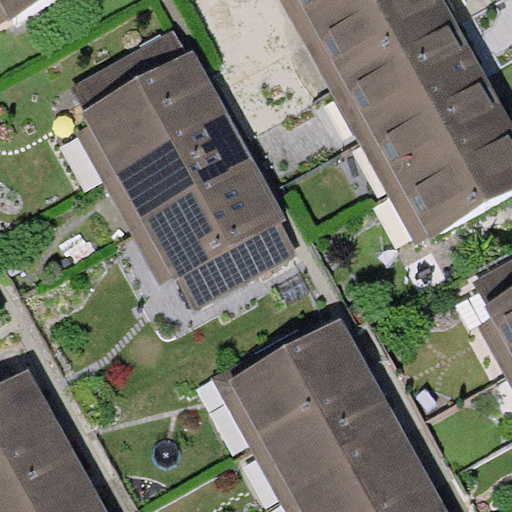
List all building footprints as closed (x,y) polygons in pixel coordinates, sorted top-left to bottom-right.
[(0,0),(0,30),(57,0),(0,0)] [(277,0),(424,256),(511,206),(511,157),(491,120),(461,68),(431,16),(422,0),(277,0)] [(179,69),(68,130),(179,333),(291,272),(260,217),(231,163),(202,111),(179,69)] [(511,300),(478,319),(511,379),(511,300)] [(325,340),(216,400),(277,511),(419,511),(404,484),(375,432),(347,380),(325,340)] [(36,432),(15,396),(0,405),(0,511),(84,511),(70,489),(36,432)]
